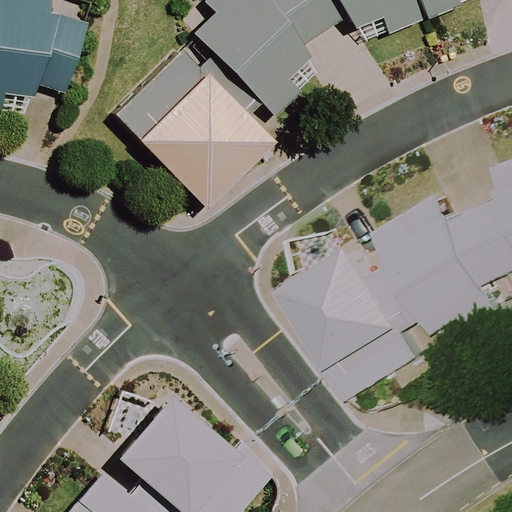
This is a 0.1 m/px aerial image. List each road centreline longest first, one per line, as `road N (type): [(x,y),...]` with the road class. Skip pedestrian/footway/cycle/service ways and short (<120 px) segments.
road 1 (residential): [(173,287),(233,233),(334,164),(511,86)]
road 2 (residential): [(173,287),(377,511)]
road 3 (residential): [(0,465),(14,439),(173,287)]
road 4 (residential): [(0,185),(96,227),(173,287)]
road 5 (residential): [(398,511),(511,440)]
